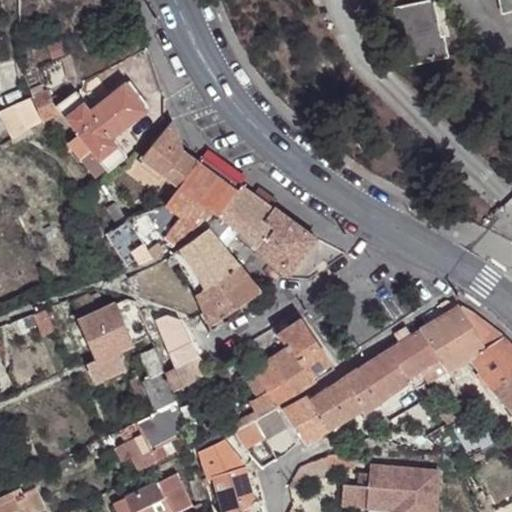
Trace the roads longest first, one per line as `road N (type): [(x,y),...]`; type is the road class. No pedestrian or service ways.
road 1 (residential): [(393,231),(280,153),(220,89),(173,0)]
road 2 (residential): [(393,231),(351,269),(231,343)]
road 3 (residential): [(511,304),(393,231)]
